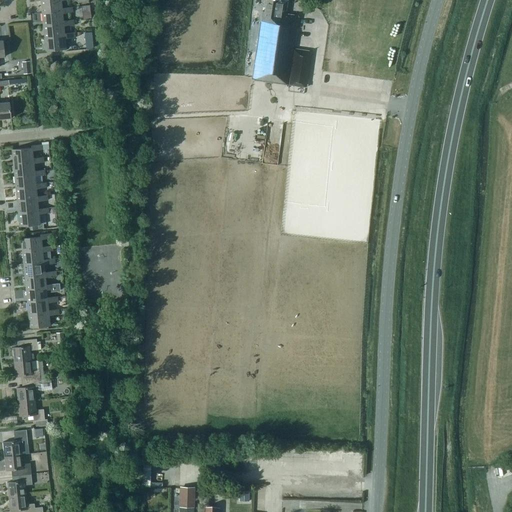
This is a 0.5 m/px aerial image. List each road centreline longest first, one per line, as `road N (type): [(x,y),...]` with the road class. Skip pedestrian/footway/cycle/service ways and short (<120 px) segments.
road 1 (trunk): [(424,511),(441,199),(487,0)]
road 2 (tertiary): [(376,511),(392,232),(437,0)]
